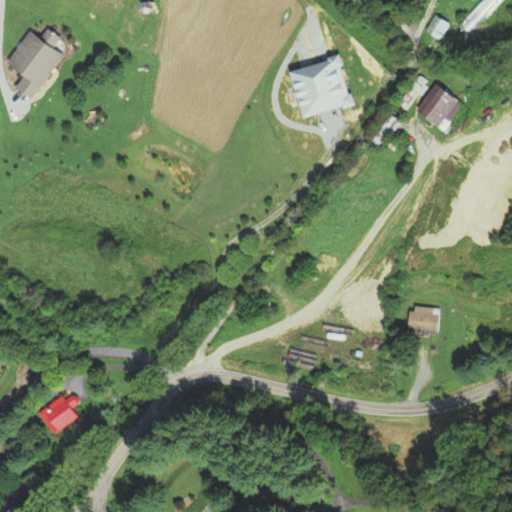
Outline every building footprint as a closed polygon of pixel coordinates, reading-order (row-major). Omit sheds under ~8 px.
[(479,0),(500,0),(469,34),(458,23),(479,0)] [(423,35),(438,42),(445,25),(431,19),(423,35)] [(442,133),(461,106),(434,87),(415,114),(442,133)] [(444,311),(414,307),(411,331),(441,335),(444,311)] [(39,412),(54,436),(80,420),(66,396),(39,412)]
